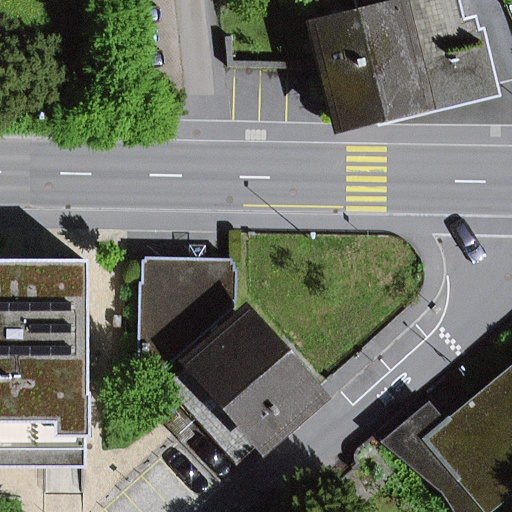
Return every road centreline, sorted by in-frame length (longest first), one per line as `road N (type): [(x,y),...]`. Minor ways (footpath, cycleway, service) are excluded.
road 1 (primary): [(511,182),(0,173)]
road 2 (residential): [(243,511),(511,280)]
